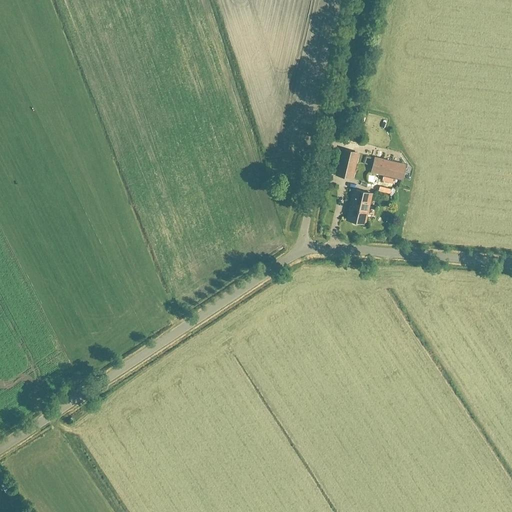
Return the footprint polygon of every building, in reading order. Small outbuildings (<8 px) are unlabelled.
[(354,121),(352,132),(363,134),(365,123),(354,121)] [(359,153),(343,150),(337,175),(352,179),(359,153)] [(406,164),(375,156),(371,172),(403,180),(406,164)] [(273,182),(276,181),(293,179),(290,158),(270,161),(273,182)] [(365,224),(372,194),(354,190),(347,220),(365,224)]
